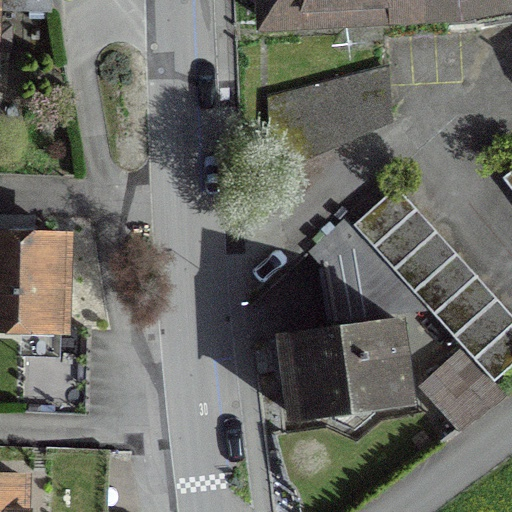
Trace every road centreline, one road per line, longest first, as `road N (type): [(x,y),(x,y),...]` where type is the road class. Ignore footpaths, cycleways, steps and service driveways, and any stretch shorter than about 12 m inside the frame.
road 1 (residential): [(181,0),(192,369),(213,511)]
road 2 (residential): [(389,511),(511,421)]
